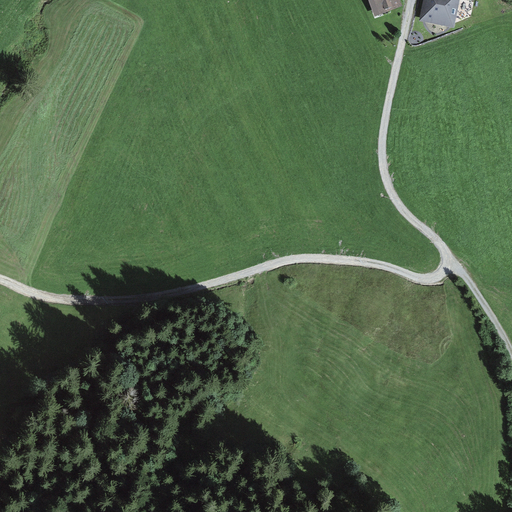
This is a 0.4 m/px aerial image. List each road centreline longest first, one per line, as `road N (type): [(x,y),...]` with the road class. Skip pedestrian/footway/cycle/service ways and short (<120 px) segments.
road 1 (track): [(446,260),(424,278),(373,262),(290,259),(149,298),(104,301),(37,294),(0,279)]
road 2 (track): [(410,0),(382,133),(385,177),(446,260)]
